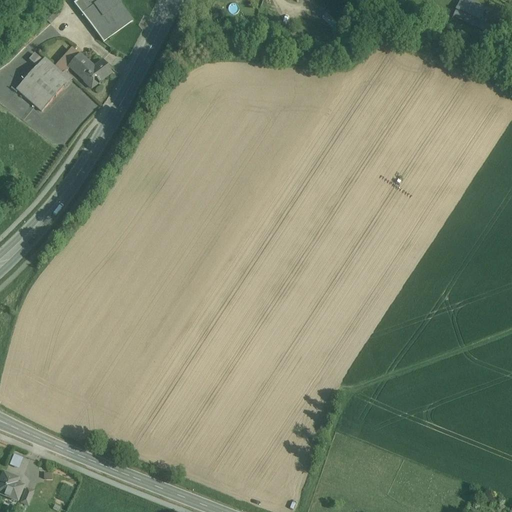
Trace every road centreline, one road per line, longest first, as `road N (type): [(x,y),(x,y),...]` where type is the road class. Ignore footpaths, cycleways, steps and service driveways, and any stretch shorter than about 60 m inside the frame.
road 1 (primary): [(173,0),(83,164),(0,266)]
road 2 (track): [(303,511),(339,394),(511,329)]
road 3 (secondary): [(221,511),(0,420)]
